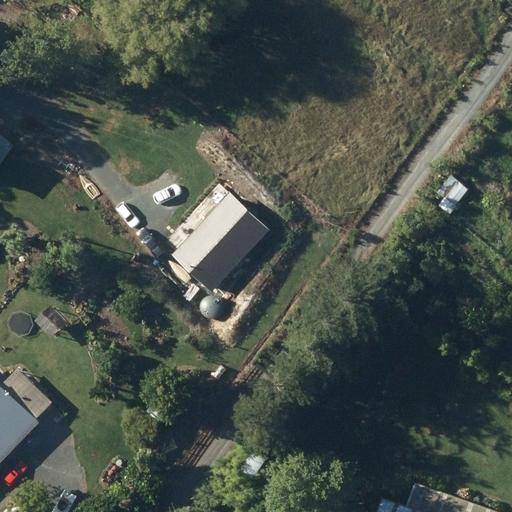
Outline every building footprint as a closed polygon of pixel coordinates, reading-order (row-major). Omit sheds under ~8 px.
[(69,321),(52,303),(35,320),(53,337),(69,321)] [(0,458),(37,421),(0,385),(0,458)] [(152,403),(141,416),(152,426),(164,413),(152,403)] [(256,481),(275,458),(262,448),(243,471),(256,481)] [(500,511),(501,511),(412,481),(404,504),(380,496),(374,511),(500,511)]
